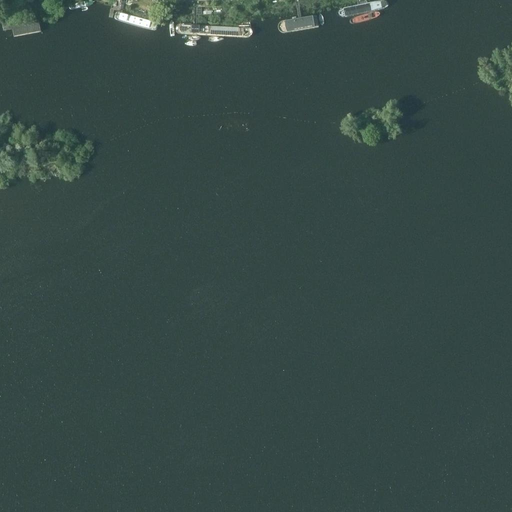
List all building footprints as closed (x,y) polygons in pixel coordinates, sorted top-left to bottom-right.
[(169,15),(116,0),(112,0),(107,22),(162,38),(169,15)] [(324,0),(296,0),(259,6),(264,41),(331,29),(324,0)] [(392,15),(388,0),(324,0),(332,29),(392,15)] [(213,14),(175,13),(174,37),(251,38),(252,15),(213,14)] [(57,16),(2,23),(5,44),(59,37),(57,16)]
